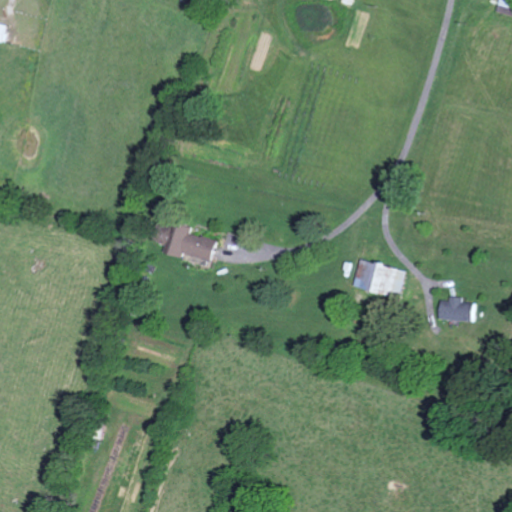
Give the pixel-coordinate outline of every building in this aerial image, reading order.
[(511,0),(501,0),(500,12),(511,13),(511,0)] [(0,38),(14,40),(16,23),(0,20),(0,38)] [(216,262),(223,239),(191,229),(184,252),(216,262)] [(359,287),(406,295),(410,266),(364,259),(359,287)] [(482,303),(470,302),(470,298),(446,298),(445,319),(482,319),(482,303)]
